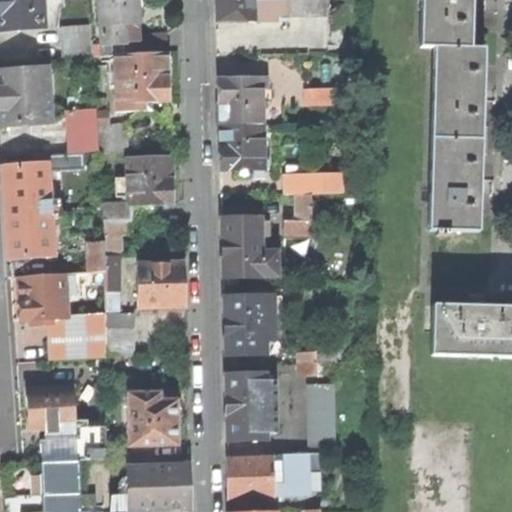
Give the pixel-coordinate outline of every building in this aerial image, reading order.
[(0,0),(0,30),(44,27),(41,0),(0,0)] [(123,22),(138,21),(136,0),(98,0),(100,24),(123,22)] [(216,0),(216,4),(217,23),(255,21),(254,0),(216,0)] [(275,0),(276,15),(329,14),(328,0),(275,0)] [(420,0),(419,48),(433,48),(469,49),(470,9),(475,9),(475,2),(475,0),(420,0)] [(138,21),(123,22),(125,42),(139,41),(138,21)] [(125,42),(123,22),(100,24),(102,43),(125,42)] [(61,30),(63,59),(92,57),(92,44),(90,28),(61,30)] [(145,34),(139,41),(140,54),(167,52),(166,33),(145,34)] [(125,42),(102,43),(92,44),(92,57),(114,55),(140,54),(139,41),(125,42)] [(479,233),(480,193),(485,193),(485,187),(485,180),(481,180),(482,128),(487,128),(487,122),(487,116),(483,116),(484,49),(469,49),(433,48),(428,231),(434,231),(434,238),(448,238),(448,232),(479,233)] [(114,55),(116,112),(144,111),(144,103),(169,102),(168,79),(167,52),(140,54),(114,55)] [(0,120),(0,125),(50,122),(47,70),(0,72),(0,120)] [(220,126),(262,125),(262,89),(267,89),(267,80),(219,81),(219,100),(220,126)] [(309,88),(310,105),(335,104),(334,87),(309,88)] [(81,103),(68,103),(69,112),(82,111),(81,103)] [(82,111),(69,112),(71,153),(98,152),(96,115),(96,110),(82,111)] [(328,112),(328,124),(357,124),(356,111),(328,112)] [(109,114),(96,115),(98,152),(114,151),(127,150),(126,124),(109,125),(109,114)] [(262,125),(220,126),(220,147),(221,171),(269,169),(269,161),(263,162),(262,125)] [(127,150),(114,151),(115,159),(128,159),(127,150)] [(53,154),(53,164),(69,164),(68,153),(53,154)] [(129,195),(129,204),(131,204),(172,203),(171,179),(171,158),(128,159),(128,178),(129,195)] [(6,213),(10,277),(18,277),(35,276),(34,256),(52,255),(50,219),(48,200),(46,165),(3,168),(6,213)] [(311,194),(340,194),(339,174),(311,175),(311,194)] [(295,195),(311,194),(311,175),(284,175),(285,195),(295,195)] [(129,195),(128,178),(115,178),(116,197),(124,197),(124,195),(129,195)] [(284,233),(312,232),(312,230),(311,201),(311,194),(295,195),(296,222),(284,222),(284,233)] [(60,199),(48,200),(50,219),(61,218),(60,199)] [(321,201),(311,201),(312,230),(327,230),(326,218),(322,218),(321,201)] [(102,205),(102,212),(116,211),(118,234),(125,234),(125,220),(131,220),(131,204),(129,204),(124,204),(102,205)] [(102,212),(104,235),(105,250),(119,249),(118,234),(116,211),(102,212)] [(223,250),(224,278),(261,277),(261,246),(260,219),(222,220),(223,250)] [(89,236),(90,272),(105,270),(105,256),(105,250),(104,235),(89,236)] [(269,245),(261,246),(261,277),(278,277),(277,252),(269,252),(269,245)] [(120,256),(105,256),(105,270),(105,291),(120,291),(120,256)] [(137,265),(138,307),(183,306),(183,286),(182,264),(137,265)] [(90,302),(105,302),(105,291),(105,270),(90,272),(90,302)] [(90,272),(64,274),(67,317),(39,319),(40,361),(105,357),(105,314),(105,302),(90,302),(90,272)] [(35,276),(18,277),(20,301),(21,320),(39,319),(67,317),(64,274),(35,276)] [(225,327),(226,356),(263,355),(263,339),(262,322),(262,297),(224,298),(225,327)] [(431,357),(511,359),(511,308),(484,308),(484,304),(477,304),(472,303),(472,308),(432,306),(431,357)] [(132,314),(105,314),(105,357),(133,357),(132,314)] [(272,321),(262,322),(263,339),(272,339),(272,321)] [(315,363),(315,352),(300,353),(301,363),(315,363)] [(337,362),(337,352),(315,352),(315,363),(337,362)] [(316,374),(315,363),(301,363),(301,375),(316,374)] [(227,411),(228,441),(265,440),(265,433),(264,382),(264,375),(226,376),(227,411)] [(275,382),(264,382),(265,433),(276,433),(275,382)] [(308,384),(309,452),(336,451),(335,384),(308,384)] [(28,413),(30,430),(46,429),(46,431),(59,430),(59,428),(76,427),(73,387),(27,390),(28,413)] [(128,394),(130,445),(153,444),(177,443),(177,431),(177,420),(178,420),(181,416),(181,405),(178,402),(176,403),(176,400),(160,401),(159,393),(128,394)] [(41,440),(41,461),(79,460),(106,460),(105,427),(80,427),(80,439),(41,440)] [(153,458),(153,444),(130,445),(124,445),(125,459),(153,458)] [(273,458),(274,495),(307,494),(305,454),(273,455),(273,458)] [(229,480),(230,499),(274,497),(274,495),(273,458),(228,459),(229,480)] [(81,511),(81,507),(81,494),(79,460),(41,461),(40,461),(41,511),(81,511)] [(129,510),(189,509),(188,488),(188,466),(127,468),(128,475),(129,510)] [(110,511),(129,510),(128,475),(126,476),(123,476),(120,478),(119,481),(117,485),(118,496),(110,496),(110,511)] [(96,494),(81,494),(81,507),(96,506),(96,494)]
